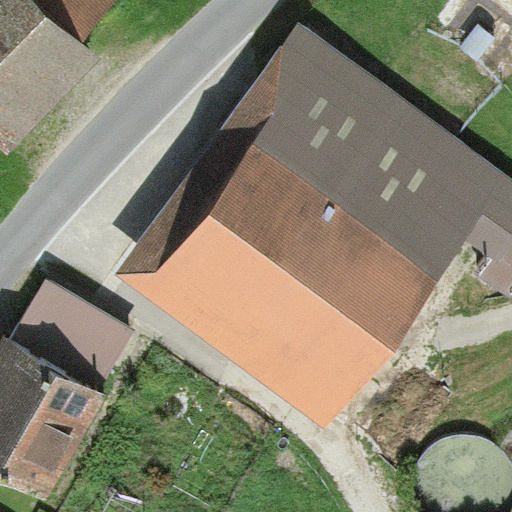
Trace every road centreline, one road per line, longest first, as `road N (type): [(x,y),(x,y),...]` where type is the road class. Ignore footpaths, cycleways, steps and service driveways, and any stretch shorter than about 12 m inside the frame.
road 1 (unclassified): [(269,0),(171,80),(0,267)]
road 2 (track): [(33,226),(330,443)]
road 3 (track): [(511,319),(421,357),(330,443),(377,511)]
